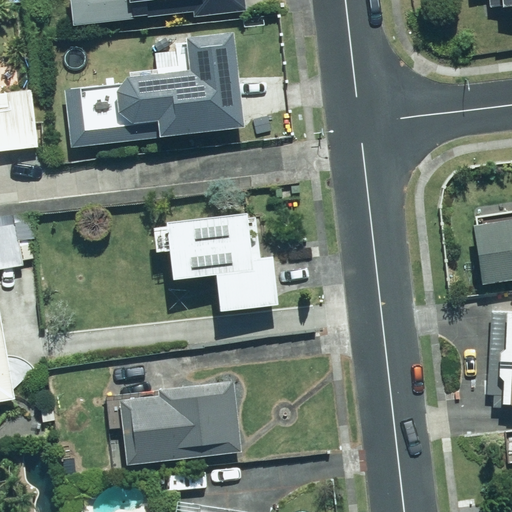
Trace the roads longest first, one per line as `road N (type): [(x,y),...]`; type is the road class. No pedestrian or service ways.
road 1 (residential): [(361,121),(406,511)]
road 2 (residential): [(511,103),(361,121)]
road 3 (residential): [(347,0),(361,121)]
